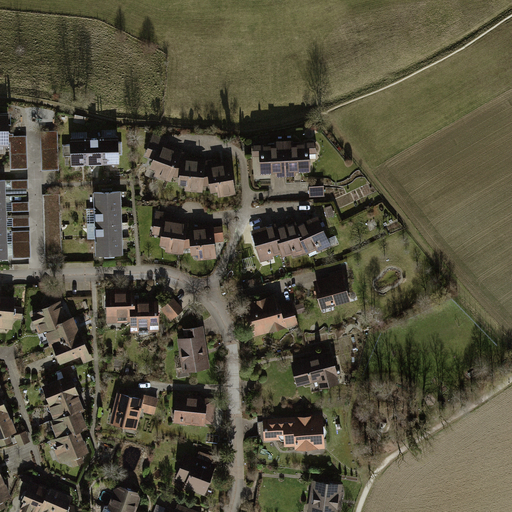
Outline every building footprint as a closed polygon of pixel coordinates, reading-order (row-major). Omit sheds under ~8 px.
[(10,110),(0,109),(0,141),(11,141),(10,135),(10,110)] [(57,131),(41,131),(42,167),(58,167),(57,131)] [(119,132),(103,132),(104,164),(120,164),(119,132)] [(83,133),(66,134),(67,166),(83,165),(83,133)] [(101,133),(84,133),(85,165),(102,164),(101,133)] [(10,135),(11,141),(11,168),(27,168),(26,135),(10,135)] [(314,143),(256,145),(257,172),(315,170),(314,143)] [(180,150),(159,144),(150,171),(171,178),(180,150)] [(206,160),(185,157),(182,184),(202,187),(206,160)] [(230,162),(208,166),(213,193),(235,189),(230,162)] [(7,177),(0,177),(0,257),(10,257),(7,177)] [(313,186),(313,196),(326,196),(326,186),(313,186)] [(124,188),(91,189),(91,207),(124,206),(124,188)] [(60,193),(43,193),(46,254),(62,254),(60,193)] [(124,208),(91,209),(92,224),(124,223),(124,208)] [(190,224),(167,220),(161,250),(184,255),(190,224)] [(326,220),(305,223),(309,252),(330,250),(326,220)] [(222,227),(199,222),(193,253),(216,257),(222,227)] [(125,225),(92,226),(93,241),(125,240),(125,225)] [(301,225),(281,228),(285,258),(305,255),(301,225)] [(279,229),(257,231),(260,262),(282,259),(279,229)] [(125,242),(93,242),(93,258),(126,257),(125,242)] [(330,276),(314,281),(322,310),(352,302),(343,269),(330,273),(330,276)] [(128,294),(96,295),(96,320),(129,319),(128,294)] [(277,295),(244,304),(251,338),(299,325),(292,302),(281,305),(277,295)] [(0,296),(0,328),(13,330),(16,298),(0,296)] [(165,302),(129,304),(130,328),(166,327),(165,302)] [(59,309),(27,322),(36,344),(69,330),(59,309)] [(185,336),(176,338),(182,374),(211,369),(204,326),(184,329),(185,336)] [(76,328),(43,342),(52,363),(84,348),(76,328)] [(92,346),(59,360),(68,380),(101,365),(92,346)] [(332,352),(291,362),(298,388),(320,381),(322,390),(341,384),(332,352)] [(160,396),(119,385),(109,422),(137,430),(142,411),(154,415),(160,396)] [(69,408),(60,388),(25,404),(34,424),(69,408)] [(0,413),(10,409),(2,390),(0,390),(0,413)] [(216,398),(178,393),(173,420),(212,426),(216,398)] [(10,410),(0,414),(0,435),(18,428),(10,410)] [(69,410),(35,426),(44,444),(78,428),(69,410)] [(324,414),(264,419),(265,441),(284,440),(284,447),(295,446),(296,451),(326,449),(324,414)] [(87,447),(78,429),(44,445),(53,463),(87,447)] [(96,467),(87,449),(54,464),(62,483),(96,467)] [(218,465),(185,452),(173,481),(206,494),(218,465)] [(0,464),(0,500),(12,496),(0,464)] [(340,511),(343,483),(313,479),(309,511),(317,511),(340,511)] [(30,480),(19,510),(24,511),(68,511),(75,496),(30,480)] [(135,511),(143,491),(117,483),(106,511),(135,511)] [(200,511),(201,510),(169,499),(165,511),(200,511)]
